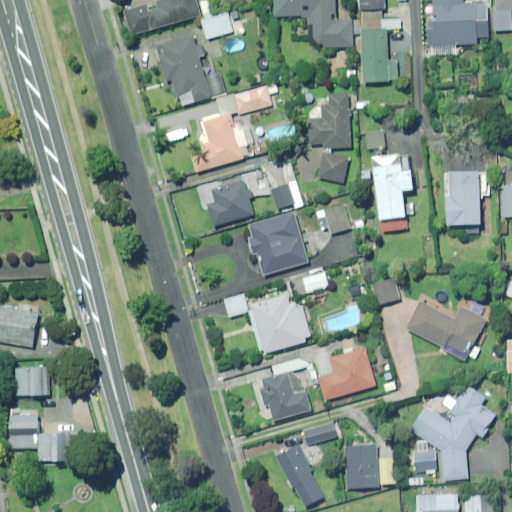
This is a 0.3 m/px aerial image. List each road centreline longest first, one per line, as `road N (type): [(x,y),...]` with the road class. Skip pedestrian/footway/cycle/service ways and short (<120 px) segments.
road 1 (residential): [(232,511),(86,0)]
road 2 (secondary): [(11,0),(151,511)]
